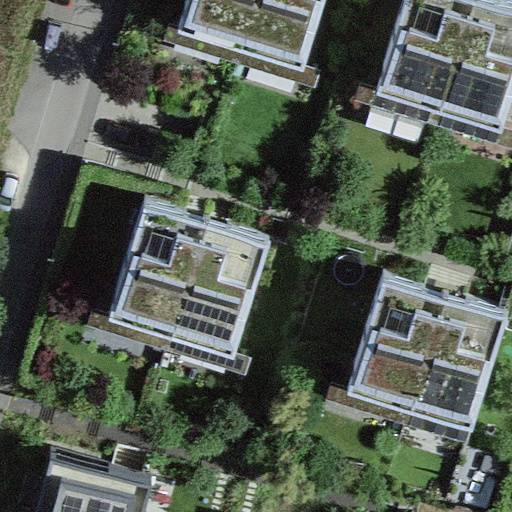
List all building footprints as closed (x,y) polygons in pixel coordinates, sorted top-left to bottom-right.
[(241,39),(252,0),(184,0),(179,20),(241,39)] [(252,0),(241,39),(303,58),(321,0),(252,0)] [(402,0),(377,81),(439,101),(470,0),(402,0)] [(511,0),(470,0),(439,101),(501,120),(511,86),(511,0)] [(109,307),(171,326),(207,212),(177,202),(145,192),(109,307)] [(207,212),(171,326),(234,346),(269,231),(238,222),(207,212)] [(348,381),(410,400),(446,286),(414,276),(383,266),(348,381)] [(446,286),(410,400),(472,419),(508,305),(478,296),(446,286)] [(141,511),(153,471),(50,444),(33,511),(141,511)]
